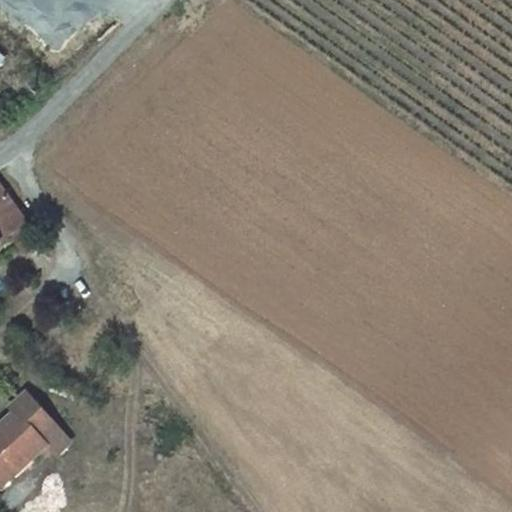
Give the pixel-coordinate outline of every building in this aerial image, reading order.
[(0,184),(0,242),(8,237),(26,227),(30,225),(0,184)] [(37,244),(26,227),(8,237),(19,255),(37,244)] [(57,427),(27,394),(10,410),(15,415),(0,428),(0,480),(16,466),(22,472),(47,449),(40,441),(42,440),(57,427)] [(72,444),(57,427),(42,440),(57,457),(72,444)] [(22,472),(16,466),(0,480),(0,490),(1,491),(22,472)]
